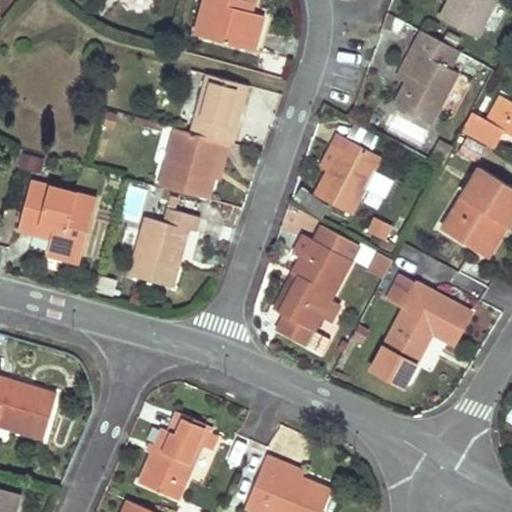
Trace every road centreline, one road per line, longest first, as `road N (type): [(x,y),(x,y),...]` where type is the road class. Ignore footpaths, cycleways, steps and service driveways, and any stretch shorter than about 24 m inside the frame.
road 1 (residential): [(320,15),(304,92),(217,354)]
road 2 (residential): [(217,354),(362,416),(439,462)]
road 3 (residential): [(73,511),(151,333)]
road 4 (residential): [(0,291),(151,333)]
road 5 (residential): [(439,462),(511,349)]
